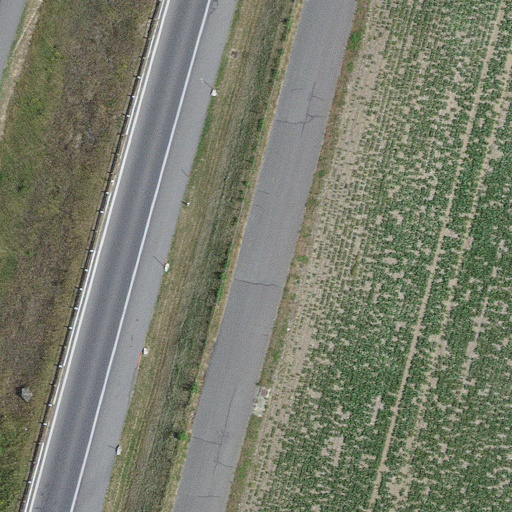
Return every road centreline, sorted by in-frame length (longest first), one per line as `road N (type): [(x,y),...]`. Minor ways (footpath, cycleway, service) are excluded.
road 1 (motorway): [(52,511),(191,0)]
road 2 (tertiary): [(201,511),(333,0)]
